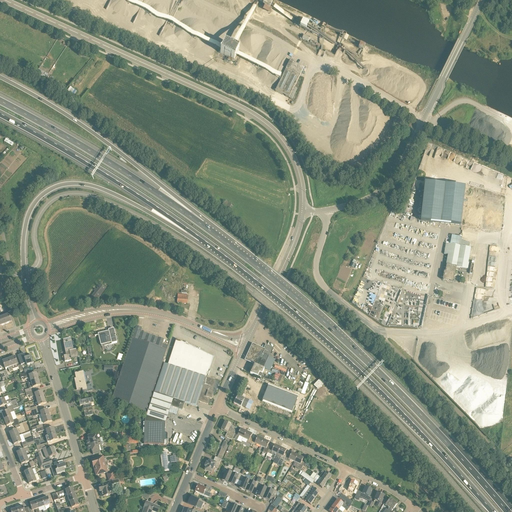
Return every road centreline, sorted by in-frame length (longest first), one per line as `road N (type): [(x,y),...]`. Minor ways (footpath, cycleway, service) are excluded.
road 1 (motorway): [(507,511),(369,362),(203,224)]
road 2 (secondary): [(302,212),(296,163),(262,120),(4,0)]
road 3 (motorway): [(225,257),(371,380),(493,511)]
road 4 (unclassified): [(511,473),(322,284),(316,260),(327,209)]
road 5 (unclassified): [(479,511),(359,384),(253,291)]
road 6 (unclassified): [(24,271),(39,259),(33,235),(41,211),(75,193),(144,218),(253,291)]
road 7 (motorway): [(24,271),(33,205),(72,184),(127,201),(225,257)]
road 8 (unclassified): [(483,0),(385,187),(327,209)]
road 9 (motorway): [(0,114),(225,257)]
road 10 (motorway): [(203,224),(98,136),(0,77)]
road 11 (motorway): [(203,224),(0,99)]
road 12 (residential): [(83,475),(41,337)]
road 13 (residential): [(347,468),(216,408)]
road 14 (secondary): [(247,341),(302,212)]
road 15 (secondary): [(200,328),(128,309),(75,317)]
